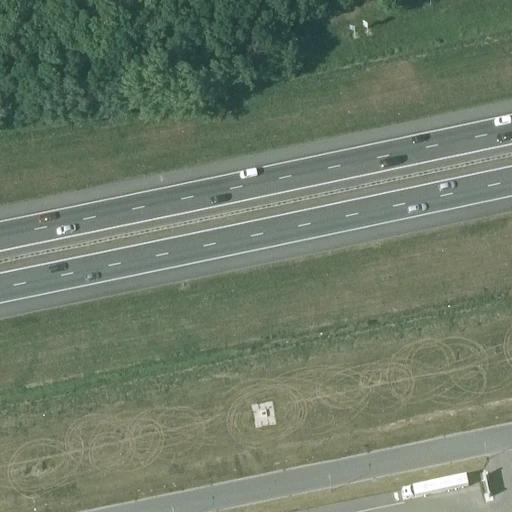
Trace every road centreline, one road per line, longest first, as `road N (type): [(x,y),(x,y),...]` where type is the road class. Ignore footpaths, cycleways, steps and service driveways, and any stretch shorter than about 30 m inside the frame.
road 1 (motorway): [(511,130),(0,237)]
road 2 (motorway): [(0,288),(511,182)]
road 3 (unclassified): [(167,511),(511,441)]
